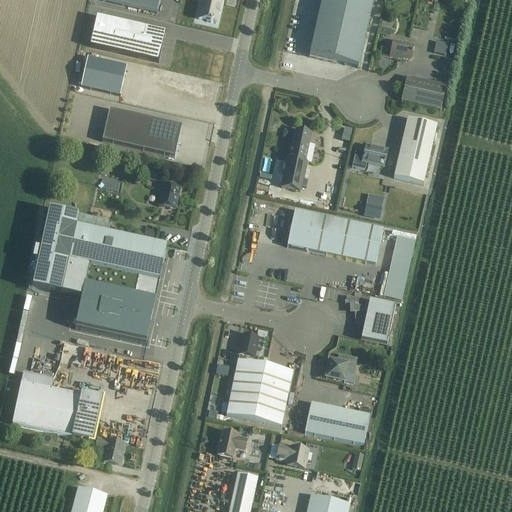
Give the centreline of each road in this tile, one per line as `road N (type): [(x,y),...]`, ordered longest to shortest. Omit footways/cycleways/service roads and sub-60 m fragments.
road 1 (tertiary): [(188,305),(237,72)]
road 2 (tertiary): [(141,511),(188,305)]
road 3 (residential): [(237,72),(363,99)]
road 4 (residential): [(188,305),(313,330)]
